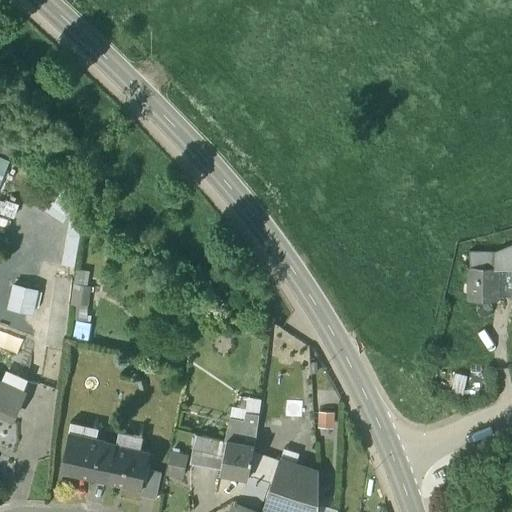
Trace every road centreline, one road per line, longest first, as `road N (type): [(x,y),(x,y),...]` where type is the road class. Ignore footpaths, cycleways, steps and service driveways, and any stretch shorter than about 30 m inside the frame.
road 1 (secondary): [(402,467),(323,308),(258,217),(132,78),(44,0)]
road 2 (unclassified): [(511,418),(402,467)]
